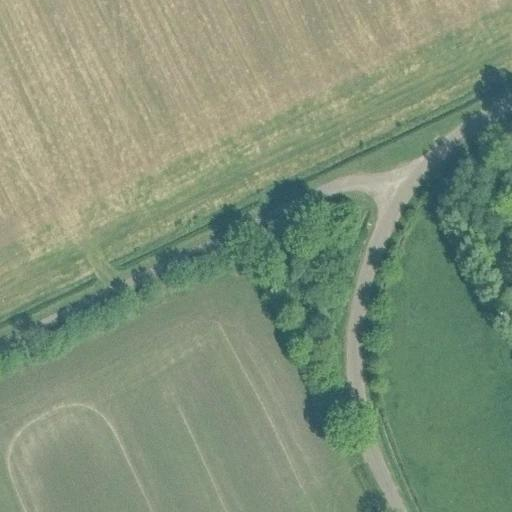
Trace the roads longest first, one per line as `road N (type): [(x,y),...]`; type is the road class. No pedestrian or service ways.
road 1 (unclassified): [(406,190),(367,181),(335,187),(0,346)]
road 2 (unclassified): [(397,511),(364,433),(353,338),(366,272),(406,190)]
road 3 (unclassified): [(406,190),(447,145),(511,102)]
